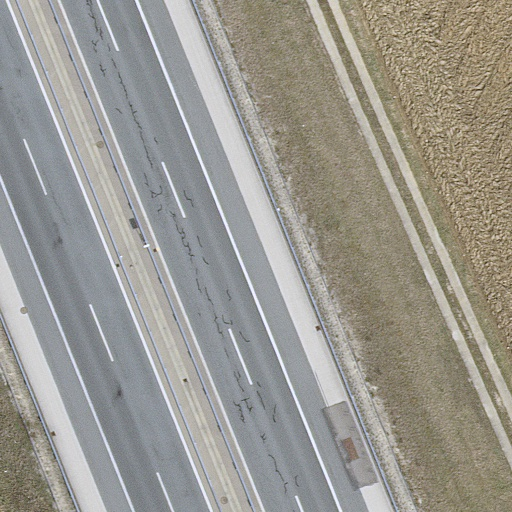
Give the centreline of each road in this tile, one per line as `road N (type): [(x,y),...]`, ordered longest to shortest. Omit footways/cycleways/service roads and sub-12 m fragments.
road 1 (motorway): [(301,511),(97,0)]
road 2 (motorway): [(0,78),(173,511)]
road 3 (track): [(326,0),(511,424)]
